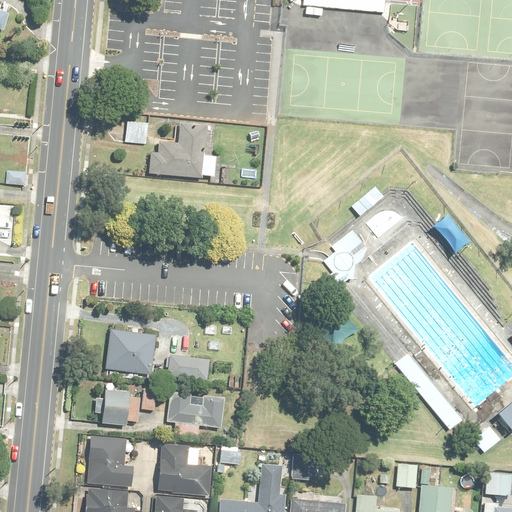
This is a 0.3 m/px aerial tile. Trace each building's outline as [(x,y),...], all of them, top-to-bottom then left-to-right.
[(364,0),(301,0),(301,7),(380,14),(382,2),(364,0)] [(148,124),(126,123),(124,144),(146,145),(148,124)] [(204,130),(179,129),(178,147),(159,146),(158,155),(151,155),(149,175),(214,180),(216,158),(202,157),(204,130)] [(379,198),(371,188),(348,207),(356,217),(379,198)] [(13,207),(0,206),(0,238),(12,239),(13,207)] [(467,243),(444,214),(427,227),(450,256),(467,243)] [(350,260),(336,241),(329,248),(333,253),(328,257),(321,263),(330,273),(327,275),(338,288),(339,287),(345,280),(346,264),(350,260)] [(485,262),(473,247),(465,253),(477,269),(485,262)] [(323,353),(354,331),(332,304),(302,324),(323,353)] [(511,344),(511,397),(490,416),(506,435),(511,430),(511,333),(506,338),(511,344)] [(143,342),(95,336),(90,380),(139,385),(143,342)] [(457,421),(402,355),(392,365),(390,365),(445,431),(455,423),(457,421)] [(194,368),(152,365),(151,385),(193,388),(194,368)] [(156,392),(144,391),(142,411),(154,412),(156,392)] [(190,396),(169,394),(166,423),(175,424),(174,436),(197,438),(198,427),(221,430),(224,399),(203,397),(202,407),(189,406),(190,396)] [(117,401),(90,401),(89,434),(116,435),(117,401)] [(495,441),(485,429),(470,442),(480,453),(495,441)] [(112,446),(77,443),(73,496),(108,498),(108,495),(118,496),(120,478),(109,477),(112,446)] [(236,449),(216,448),(214,474),(234,475),(236,449)] [(175,456),(146,454),(143,504),(171,505),(197,507),(198,477),(173,475),(175,456)] [(403,476),(383,474),(380,498),(401,500),(403,476)] [(267,511),(270,476),(247,475),(245,511),(204,509),(203,511),(267,511)] [(496,486),(471,483),(469,505),(493,507),(496,486)] [(434,511),(435,499),(405,497),(403,511),(434,511)] [(113,511),(114,503),(71,501),(70,511),(113,511)] [(361,511),(362,503),(343,501),(342,511),(361,511)]
